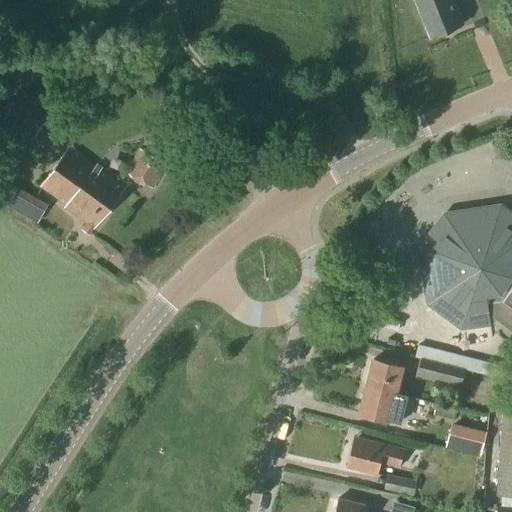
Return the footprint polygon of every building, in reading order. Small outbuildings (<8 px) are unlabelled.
[(414,0),(430,38),(462,25),(451,0),(414,0)] [(19,91),(10,108),(0,126),(0,129),(31,143),(41,124),(50,105),(19,91)] [(94,229),(105,213),(124,187),(69,147),(56,164),(39,186),(65,205),(64,207),(86,223),(81,230),(89,235),(94,229)] [(152,190),(153,188),(160,177),(167,165),(139,149),(124,173),(152,190)] [(511,215),(500,207),(444,215),(419,248),(428,304),(461,328),(489,324),(488,316),(511,333),(509,338),(511,339),(511,215)] [(420,359),(464,370),(511,381),(511,369),(417,345),(414,357),(420,359)] [(460,386),(464,370),(420,359),(416,374),(460,386)] [(399,395),(402,382),(397,381),(401,367),(373,360),(366,387),(399,395)] [(366,387),(359,414),(387,422),(387,419),(398,422),(404,397),(399,395),(366,387)] [(511,497),(511,408),(502,408),(500,430),(496,496),(511,497)] [(485,434),(451,425),(446,443),(480,451),(485,434)] [(384,445),(353,437),(345,466),(377,474),(380,463),(399,468),(404,449),(384,444),(384,445)] [(413,496),(416,481),(386,475),(383,489),(413,496)] [(365,511),(367,507),(337,499),(333,511),(365,511)]
